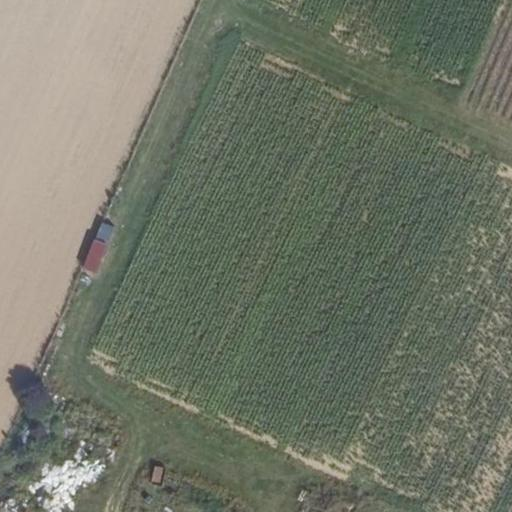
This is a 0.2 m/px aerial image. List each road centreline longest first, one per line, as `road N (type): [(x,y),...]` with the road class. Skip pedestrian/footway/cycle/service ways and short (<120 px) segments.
road 1 (track): [(220,0),(70,337),(81,388),(128,423),(130,455),(107,511)]
road 2 (track): [(217,7),(511,138)]
